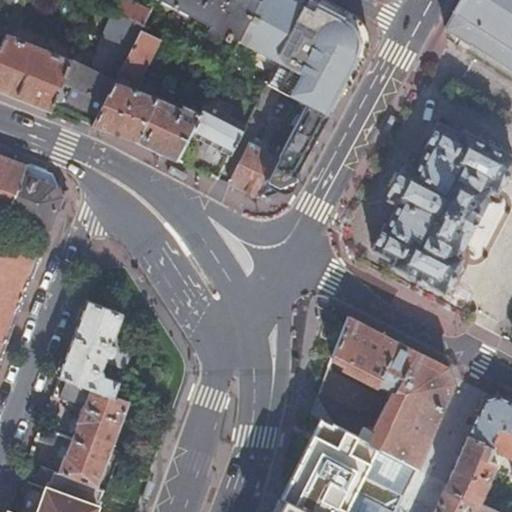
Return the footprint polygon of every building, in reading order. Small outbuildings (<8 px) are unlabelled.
[(15,0),(0,30),(0,31),(6,35),(24,0),(15,0)] [(127,0),(113,0),(109,10),(114,12),(126,18),(142,25),(149,10),(127,0)] [(159,0),(226,34),(224,38),(228,40),(230,36),(238,40),(258,0),(159,0)] [(258,0),(238,40),(277,61),(274,67),(280,70),(272,87),(279,91),(306,105),(328,117),(333,106),(365,48),(363,47),(363,44),(363,40),(363,36),(361,32),(360,28),(358,26),(357,23),(355,21),(356,20),(318,0),(258,0)] [(511,0),(457,0),(452,11),(453,12),(444,29),(469,45),(470,43),(511,70),(511,0)] [(126,18),(114,12),(103,36),(115,42),(126,18)] [(115,42),(130,48),(140,29),(142,25),(126,18),(115,42)] [(93,121),(90,126),(138,143),(175,160),(188,134),(200,112),(183,105),(182,108),(162,99),(135,89),(160,40),(140,29),(130,48),(113,81),(93,121)] [(0,45),(0,90),(51,111),(54,103),(72,60),(6,35),(0,45)] [(511,70),(470,43),(469,45),(464,53),(511,83),(511,70)] [(72,60),(54,103),(93,121),(113,81),(72,60)] [(265,83),(272,87),(280,70),(274,67),(265,83)] [(272,87),(265,83),(253,107),(267,115),(279,91),(272,87)] [(200,112),(188,134),(200,140),(198,145),(209,151),(211,146),(228,155),(246,121),(235,115),(233,119),(204,104),(200,112)] [(309,151),(328,117),(306,105),(278,157),(256,197),(261,199),(280,192),(292,182),(309,151)] [(393,262),(391,265),(443,293),(446,287),(447,288),(460,264),(458,263),(461,257),(455,254),(459,247),(461,248),(488,197),(486,195),(490,188),(495,191),(498,186),(500,186),(511,162),(511,159),(511,155),(462,129),(459,134),(437,122),(423,149),(425,150),(415,169),(405,164),(402,169),(401,168),(387,195),(389,195),(386,200),(397,206),(387,224),(385,223),(371,250),(393,262)] [(249,142),(227,183),(256,197),(278,157),(249,142)] [(0,362),(42,251),(0,234),(0,210),(50,230),(63,196),(44,170),(0,153),(0,362)] [(113,395),(113,394),(119,379),(104,374),(100,368),(102,363),(107,365),(108,361),(124,367),(136,337),(129,334),(127,341),(112,335),(121,312),(86,298),(57,375),(58,375),(66,378),(91,387),(113,395)] [(347,317),(331,359),(394,391),(395,391),(415,351),(347,317)] [(389,402),(371,437),(417,460),(450,381),(445,367),(415,351),(395,391),(394,391),(389,402)] [(389,402),(327,371),(322,385),(317,400),(332,423),(369,442),(371,437),(389,402)] [(91,387),(66,378),(60,395),(84,403),(76,421),(78,422),(71,438),(107,452),(128,400),(113,394),(113,395),(91,387)] [(480,398),(442,488),(477,502),(490,472),(496,474),(500,465),(486,457),(491,447),(511,457),(511,476),(511,477),(511,476),(511,400),(496,392),(480,398)] [(393,511),(414,467),(369,443),(369,442),(332,423),(333,425),(321,419),(282,496),(286,498),(278,511),(393,511)] [(371,437),(369,442),(369,443),(414,467),(417,460),(371,437)] [(107,452),(71,438),(65,455),(62,455),(57,470),(94,485),(107,452)] [(97,511),(99,509),(106,490),(94,485),(57,470),(53,469),(46,489),(31,484),(20,511),(97,511)] [(26,482),(15,511),(20,511),(31,484),(26,482)] [(442,488),(431,511),(500,511),(497,510),(489,507),(477,502),(442,488)] [(495,495),(489,507),(497,510),(502,498),(495,495)] [(502,498),(497,510),(500,511),(511,511),(511,498),(503,495),(502,498)]
